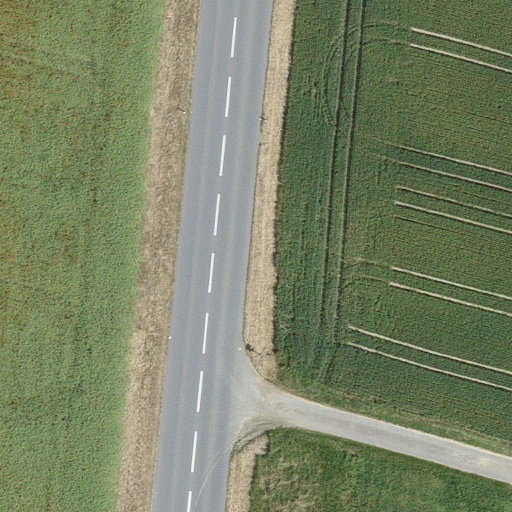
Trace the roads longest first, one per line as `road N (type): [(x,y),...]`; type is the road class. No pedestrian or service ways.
road 1 (secondary): [(192,511),(241,0)]
road 2 (track): [(204,385),(511,471)]
